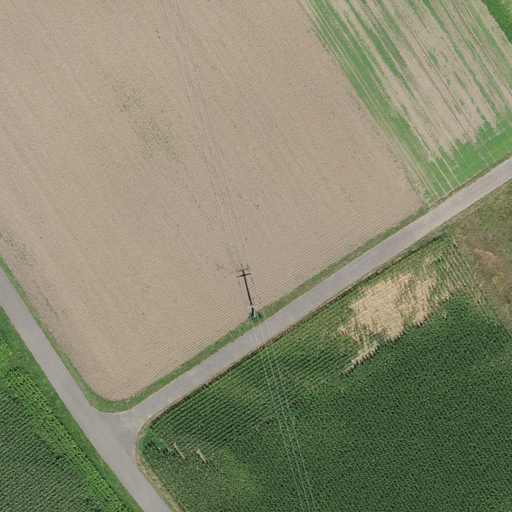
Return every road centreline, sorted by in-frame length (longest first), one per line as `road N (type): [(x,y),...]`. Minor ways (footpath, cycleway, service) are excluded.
road 1 (track): [(94,440),(511,163)]
road 2 (track): [(0,294),(151,511)]
